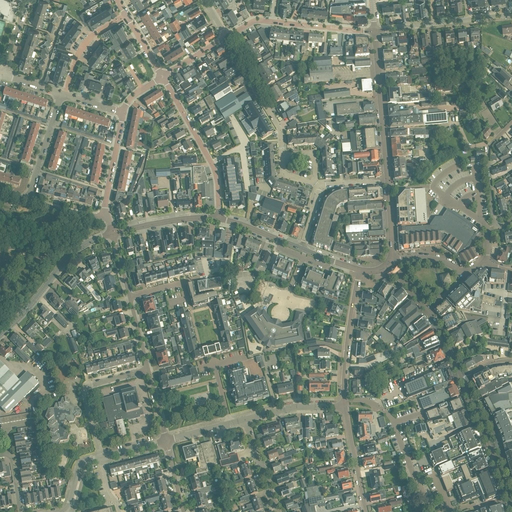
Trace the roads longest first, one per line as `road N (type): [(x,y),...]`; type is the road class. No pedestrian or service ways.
road 1 (residential): [(218,218),(214,170),(162,77)]
road 2 (tertiary): [(0,336),(77,248),(111,234)]
road 3 (tertiary): [(387,183),(374,30)]
road 4 (residential): [(374,30),(511,15)]
road 5 (residential): [(359,271),(345,407)]
road 6 (residential): [(302,250),(319,186),(387,183)]
